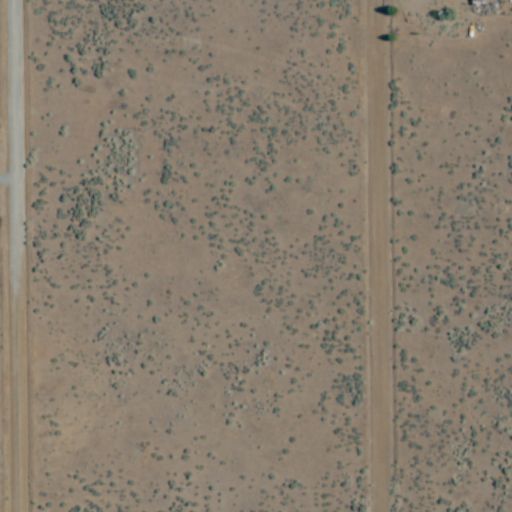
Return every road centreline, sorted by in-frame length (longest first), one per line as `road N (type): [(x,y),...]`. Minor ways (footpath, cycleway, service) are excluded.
road 1 (residential): [(387,511),(382,0)]
road 2 (residential): [(24,511),(20,0)]
